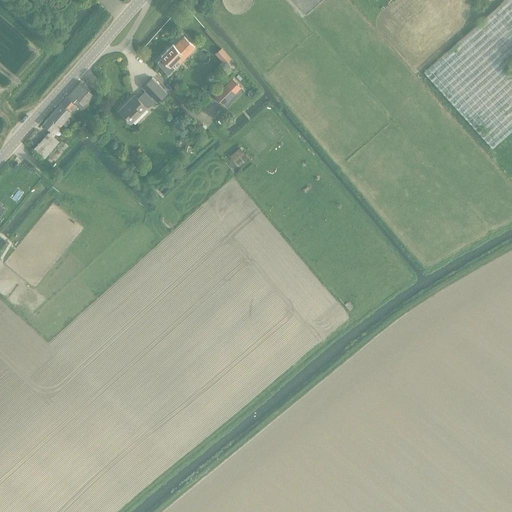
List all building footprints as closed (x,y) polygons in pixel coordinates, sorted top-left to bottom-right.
[(511,0),(503,0),(424,71),(493,148),(511,131),(511,0)] [(170,65),(177,59),(180,62),(195,47),(184,37),(175,46),(173,44),(161,56),(170,65)] [(230,56),(221,46),(214,52),(223,62),(230,56)] [(152,96),(157,101),(160,104),(167,97),(164,94),(166,92),(152,78),(143,87),(146,90),(138,98),(135,95),(119,111),(131,123),(147,107),(143,104),(152,96)] [(80,81),(53,112),(64,121),(65,121),(67,123),(69,121),(66,119),(78,106),(82,109),(86,105),(85,104),(94,94),(80,81)] [(215,96),(224,105),(236,93),(227,84),(215,96)] [(53,112),(43,123),(52,130),(56,125),(59,127),(63,123),(66,125),(67,123),(65,121),(64,121),(53,112)] [(44,158),(59,141),(48,131),(33,147),(44,158)] [(240,148),(230,156),(234,161),(244,153),(240,148)]
